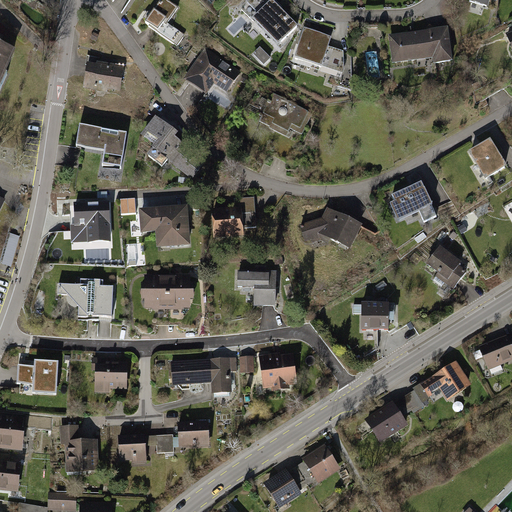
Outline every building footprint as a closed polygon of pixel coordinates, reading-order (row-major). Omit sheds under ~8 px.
[(142,22),(162,36),(170,24),(181,8),(168,0),(163,0),(153,16),(149,13),(142,22)] [(278,49),(298,29),(280,12),(282,10),(272,0),(252,0),(247,5),(256,14),(250,21),(278,49)] [(490,0),(468,0),(467,3),(488,10),(490,0)] [(162,36),(180,47),(187,36),(170,24),(162,36)] [(449,30),(388,38),(391,66),(434,60),(435,68),(454,66),(449,30)] [(332,40),(304,32),(295,62),(342,75),(344,71),(344,55),(329,49),(332,40)] [(0,46),(0,92),(8,75),(4,73),(13,53),(0,46)] [(242,74),(204,50),(183,83),(207,98),(214,87),(228,96),(242,74)] [(260,50),(253,56),(264,67),(270,61),(260,50)] [(86,87),(122,92),(126,66),(98,62),(98,66),(90,65),(86,87)] [(311,119),(272,99),(263,116),(274,121),(271,128),(287,136),(290,129),(302,135),(311,119)] [(170,162),(194,180),(208,163),(178,140),(182,136),(158,117),(143,136),(158,148),(150,158),(164,169),(170,162)] [(129,135),(80,128),(77,151),(105,155),(103,168),(124,171),(129,135)] [(493,142),(473,154),(480,167),(476,169),(483,180),(504,168),(502,165),(505,163),(493,142)] [(423,183),(393,197),(403,219),(420,211),(426,225),(440,218),(423,183)] [(241,210),(213,211),(215,241),(247,238),(246,229),(259,228),(257,199),(241,200),(241,210)] [(90,243),(109,242),(108,204),(76,205),(77,225),(89,225),(90,243)] [(191,208),(143,211),(144,237),(159,236),(160,249),(193,247),(191,208)] [(302,225),(307,244),(326,239),(352,251),(364,227),(328,210),(324,219),(302,225)] [(13,266),(21,236),(11,233),(2,263),(13,266)] [(463,262),(441,247),(429,266),(440,273),(437,278),(455,291),(468,272),(460,267),(463,262)] [(280,271),(237,270),(237,290),(240,290),(240,294),(256,294),(256,308),(280,309),(280,271)] [(147,276),(147,310),(158,310),(158,317),(186,316),(186,309),(193,309),(193,302),(197,302),(197,286),(192,286),(192,275),(180,276),(180,279),(165,279),(165,276),(147,276)] [(115,320),(116,289),(106,288),(107,281),(82,280),(82,287),(63,287),(62,295),(62,318),(81,319),(81,323),(101,323),(101,319),(115,320)] [(391,303),(363,304),(364,307),(353,307),(354,317),(364,317),(364,334),(392,333),(391,303)] [(510,336),(478,347),(487,371),(511,362),(511,336),(510,337),(510,336)] [(299,384),(295,355),(281,357),(281,353),(259,355),(264,389),(270,388),(271,393),(292,390),(291,385),(299,384)] [(255,358),(242,359),(243,374),(256,373),(255,358)] [(113,391),(130,391),(130,363),(123,363),(123,366),(110,366),(110,359),(95,359),(94,372),(97,372),(97,395),(113,395),(113,391)] [(174,363),(175,388),(213,386),(214,397),(233,395),(232,374),(239,373),(238,359),(174,363)] [(59,364),(35,363),(35,368),(19,367),(18,385),(34,386),(33,396),(57,397),(59,364)] [(473,387),(458,363),(414,390),(416,392),(424,405),(443,393),(449,403),(473,387)] [(395,403),(366,421),(381,446),(411,427),(405,417),(413,412),(415,415),(426,408),(424,405),(416,392),(396,404),(395,403)] [(28,419),(0,417),(0,450),(26,452),(28,419)] [(210,423),(180,425),(182,448),(211,446),(210,423)] [(70,475),(101,474),(99,441),(81,442),(81,426),(61,427),(62,446),(68,445),(70,475)] [(148,436),(120,437),(121,460),(134,460),(134,465),(149,464),(149,454),(175,452),(174,437),(148,439),(148,436)] [(320,484),(342,470),(326,444),(304,458),(306,463),(298,468),(310,486),(318,481),(320,484)] [(20,466),(0,463),(0,491),(17,493),(20,466)] [(288,469),(264,484),(279,509),(303,494),(301,491),(310,486),(298,468),(290,473),(288,469)] [(75,511),(77,497),(48,495),(47,511),(75,511)]
